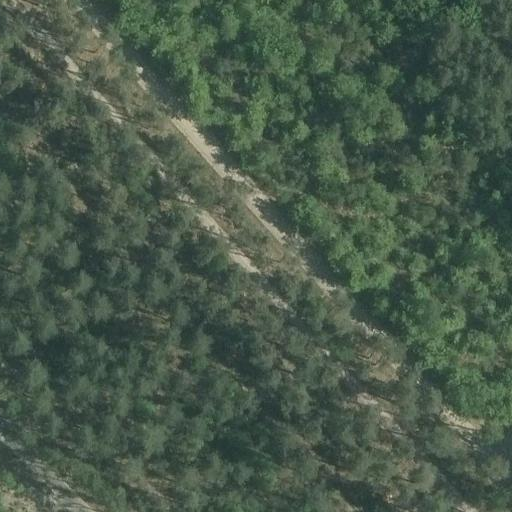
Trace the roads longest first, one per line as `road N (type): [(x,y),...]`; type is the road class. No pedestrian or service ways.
road 1 (track): [(469,511),(7,0)]
road 2 (track): [(492,462),(76,0)]
road 3 (unclassified): [(83,511),(0,422)]
